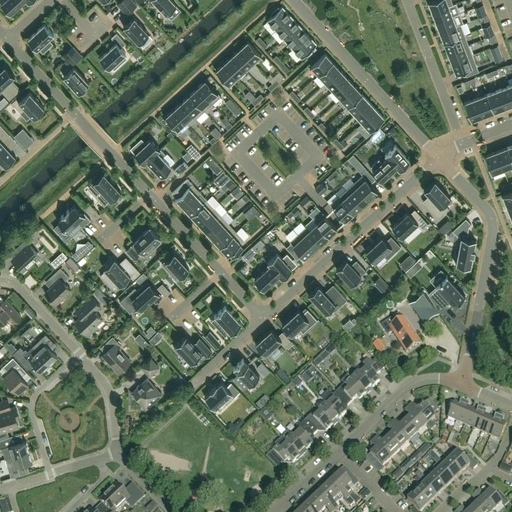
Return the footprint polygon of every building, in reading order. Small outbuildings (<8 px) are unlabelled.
[(4,0),(1,4),(10,14),(25,0),(4,0)] [(132,0),(131,0),(120,0),(117,4),(122,10),(132,0)] [(122,10),(127,15),(137,6),(132,0),(122,10)] [(176,5),(171,0),(152,0),(166,15),(176,5)] [(432,0),(428,2),(432,13),(448,6),(453,5),(450,0),(432,0)] [(282,6),(279,9),(278,7),(271,14),(272,15),(266,20),(275,30),(290,16),(282,6)] [(452,16),(448,6),(432,13),(436,22),(452,16)] [(290,16),(275,30),(284,39),(299,25),(290,16)] [(456,26),(452,16),(436,22),(440,32),(456,26)] [(134,17),(123,27),(138,43),(149,34),(134,17)] [(27,39),(37,49),(42,54),(51,45),(47,40),(53,34),(44,24),(27,39)] [(440,32),(444,42),(443,42),(443,43),(464,35),(460,24),(456,26),(440,32)] [(490,24),(482,28),(486,38),(487,37),(494,34),(490,24)] [(299,25),(284,39),(292,49),(308,35),(299,25)] [(116,43),(99,58),(109,69),(112,66),(114,69),(126,57),(125,55),(126,54),(120,48),(126,43),(116,33),(111,38),(116,43)] [(308,35),(292,49),(301,58),(307,53),(308,54),(315,48),(314,46),(316,44),(308,35)] [(444,43),(447,53),(468,45),(464,35),(443,43),(444,43)] [(487,37),(490,44),(496,41),(494,35),(487,37)] [(248,41),(241,48),(254,62),(261,55),(261,56),(261,55),(248,40),(247,41),(248,41)] [(447,53),(451,63),(472,55),(468,45),(447,53)] [(66,60),(77,51),(72,46),(62,55),(66,60)] [(241,48),(232,56),(245,70),(254,62),(241,48)] [(81,56),(77,51),(66,60),(71,65),(81,56)] [(318,75),(333,61),(332,61),(325,53),(311,66),(318,74),(318,75)] [(493,56),(496,63),(503,60),(500,53),(493,56)] [(455,73),(463,70),(466,76),(478,71),(472,55),(451,63),(455,73)] [(232,56),(224,63),(237,77),(245,70),(232,56)] [(332,62),(333,61),(318,75),(326,82),(340,70),(332,62)] [(224,63),(216,70),(215,70),(229,85),(229,84),(237,77),(224,63)] [(5,66),(0,71),(0,89),(9,99),(20,90),(10,80),(15,76),(5,66)] [(63,76),(79,93),(89,84),(73,67),(63,76)] [(347,78),(340,70),(326,82),(333,90),(347,78)] [(355,86),(347,78),(333,90),(340,99),(355,86)] [(198,87),(213,103),(221,96),(205,79),(205,80),(198,87)] [(511,92),(509,85),(498,89),(505,107),(511,104),(511,92)] [(362,93),(361,93),(355,86),(340,99),(347,106),(347,107),(362,93)] [(198,87),(190,95),(205,111),(213,103),(198,87)] [(487,93),(486,93),(494,112),(505,107),(498,89),(487,94),(487,93)] [(33,118),(45,108),(31,91),(20,100),(17,97),(12,101),(20,112),(25,108),(33,118)] [(362,93),(347,107),(348,107),(355,114),(369,101),(362,94),(362,93)] [(475,98),(482,116),(493,112),(494,112),(486,93),(487,94),(475,98)] [(205,111),(190,95),(189,94),(189,95),(182,102),(197,118),(205,111)] [(4,97),(0,101),(0,102),(4,107),(9,103),(4,97)] [(464,102),(471,121),(471,120),(482,116),(475,98),(464,103),(464,102)] [(225,103),(236,115),(241,111),(230,99),(225,103)] [(362,122),(376,109),(369,101),(355,114),(362,122)] [(182,102),(174,109),(189,125),(197,118),(182,102)] [(189,125),(174,109),(165,117),(165,116),(165,117),(180,133),(189,125)] [(383,117),(376,109),(362,122),(369,130),(369,131),(384,117),(383,117)] [(9,135),(0,124),(0,161),(4,167),(16,156),(2,141),(4,139),(9,135)] [(22,128),(14,136),(18,142),(27,133),(22,128)] [(210,132),(216,138),(221,134),(215,128),(210,132)] [(380,128),(370,138),(374,143),(385,133),(380,128)] [(147,161),(157,152),(160,149),(151,139),(134,154),(144,164),(147,161)] [(321,154),(328,149),(323,143),(316,148),(321,154)] [(387,157),(397,167),(399,170),(409,161),(395,145),(385,154),(387,157)] [(496,151),(503,169),(511,165),(511,159),(507,146),(507,147),(496,151)] [(165,155),(160,149),(157,152),(147,161),(161,176),(171,167),(162,157),(165,155)] [(200,155),(201,154),(196,149),(191,154),(196,159),(200,155)] [(485,155),(484,155),(491,174),(492,174),(492,173),(503,169),(496,151),(485,156),(485,155)] [(381,181),(397,167),(387,157),(381,163),(379,160),(371,166),(374,169),(372,171),(381,181)] [(260,170),(266,164),(263,160),(256,166),(260,170)] [(184,161),(173,171),(178,176),(188,166),(184,161)] [(216,163),(211,167),(216,173),(221,169),(216,163)] [(362,175),(370,184),(375,179),(366,169),(361,174),(362,175)] [(273,184),(280,179),(276,172),(268,176),(273,184)] [(110,180),(103,173),(92,182),(93,183),(88,188),(98,199),(103,194),(110,201),(120,191),(114,184),(113,183),(113,184),(110,181),(111,180),(110,180)] [(221,179),(225,183),(229,179),(226,174),(221,179)] [(354,182),(369,199),(377,191),(377,192),(378,191),(370,184),(362,175),(354,182)] [(187,179),(171,193),(172,194),(172,193),(176,198),(175,199),(176,199),(183,207),(200,192),(187,179)] [(229,179),(224,184),(231,191),(236,187),(229,179)] [(450,197),(434,180),(423,190),(430,197),(426,201),(426,200),(424,202),(423,201),(422,201),(438,218),(449,209),(444,203),(450,197)] [(327,188),(321,182),(314,189),(320,195),(327,188)] [(349,193),(361,206),(369,199),(354,182),(346,190),(349,193)] [(237,188),(231,193),(236,199),(242,193),(237,188)] [(511,191),(502,195),(507,207),(511,204),(511,191)] [(200,192),(183,207),(190,215),(191,215),(207,200),(200,192)] [(349,193),(342,200),(353,213),(361,206),(349,193)] [(312,201),(307,195),(300,202),(305,207),(312,201)] [(330,205),(345,221),(353,213),(353,214),(353,213),(342,200),(338,197),(330,205)] [(207,200),(191,215),(198,223),(214,208),(207,200)] [(62,217),(57,221),(59,223),(54,228),(53,227),(53,228),(62,237),(62,236),(67,232),(71,236),(80,228),(81,228),(90,219),(90,220),(90,219),(84,212),(83,213),(75,204),(69,210),(68,209),(61,216),(62,217)] [(90,205),(85,209),(94,219),(99,214),(90,205)] [(295,207),(291,211),(294,214),(296,216),(300,212),(295,207)] [(221,216),(214,208),(198,223),(205,231),(221,216)] [(259,211),(255,214),(263,222),(266,219),(259,211)] [(337,228),(322,212),(313,220),(316,223),(328,236),(329,236),(328,236),(337,228)] [(394,229),(392,231),(398,237),(400,236),(402,238),(402,237),(416,224),(422,230),(428,224),(419,214),(414,219),(408,212),(407,212),(408,213),(402,218),(402,217),(397,222),(392,227),(392,226),(392,227),(394,229)] [(229,224),(221,216),(205,231),(213,239),(229,224)] [(472,225),(466,218),(453,231),(459,237),(460,235),(462,237),(456,265),(471,268),(477,241),(468,239),(470,227),(472,225)] [(328,236),(316,223),(309,230),(321,243),(328,236)] [(220,247),(236,232),(229,224),(213,239),(220,246),(219,247),(220,247)] [(443,225),(438,229),(443,235),(448,231),(443,225)] [(312,250),(321,243),(309,230),(306,226),(298,234),(312,250)] [(131,245),(125,250),(134,260),(140,255),(138,253),(141,251),(143,253),(150,247),(153,249),(161,242),(158,239),(160,238),(150,227),(133,242),(135,244),(132,247),(131,245)] [(244,240),(236,232),(220,247),(227,255),(228,254),(232,259),(243,249),(238,245),(244,240)] [(312,250),(298,234),(289,242),(304,258),(312,250)] [(19,245),(23,249),(12,259),(20,266),(18,268),(22,272),(40,256),(29,244),(33,240),(29,236),(19,245)] [(386,241),(382,236),(365,252),(375,262),(383,255),(387,259),(400,247),(391,236),(386,241)] [(260,239),(252,246),(257,251),(264,244),(260,239)] [(88,241),(73,255),(77,260),(92,246),(88,241)] [(257,251),(252,246),(242,256),(246,261),(257,251)] [(62,252),(59,255),(63,260),(67,257),(62,252)] [(189,269),(174,253),(161,264),(171,275),(174,272),(179,278),(189,269)] [(270,265),(279,276),(282,279),(292,269),(277,253),(267,262),(270,265)] [(409,255),(405,259),(411,265),(415,261),(409,255)] [(64,262),(72,271),(78,266),(70,257),(64,262)] [(127,259),(120,265),(114,258),(103,268),(105,270),(102,274),(114,287),(119,282),(121,285),(130,276),(133,279),(140,273),(126,257),(125,257),(127,259)] [(346,260),(336,269),(351,285),(361,276),(366,271),(356,260),(351,265),(346,260)] [(263,290),(279,276),(270,265),(254,280),(263,290)] [(71,293),(70,291),(71,290),(63,282),(69,277),(60,268),(49,279),(54,284),(44,293),(50,299),(51,298),(56,304),(64,296),(66,297),(68,297),(70,295),(71,293)] [(415,274),(410,269),(406,273),(411,278),(415,274)] [(430,290),(442,306),(447,302),(447,299),(450,296),(456,301),(466,291),(448,271),(437,281),(439,282),(430,290)] [(135,288),(119,302),(130,313),(137,306),(140,310),(152,299),(156,303),(162,297),(158,294),(159,293),(150,283),(149,283),(147,281),(137,290),(135,288)] [(162,283),(157,288),(165,297),(170,292),(162,283)] [(347,300),(333,284),(324,292),(318,285),(308,295),(325,313),(331,308),(334,311),(347,300)] [(386,284),(380,289),(382,292),(388,287),(386,284)] [(99,289),(94,293),(98,298),(103,293),(99,289)] [(423,323),(436,314),(420,291),(407,300),(423,323)] [(80,318),(75,323),(87,336),(97,327),(95,325),(102,320),(95,312),(100,307),(91,298),(75,312),(80,318)] [(203,318),(209,312),(199,302),(193,308),(203,318)] [(0,329),(1,328),(0,326),(0,325),(7,318),(12,324),(21,316),(11,306),(6,311),(0,304),(0,329)] [(27,306),(23,310),(28,315),(32,311),(27,306)] [(230,334),(241,324),(241,323),(240,324),(225,307),(225,306),(214,316),(214,317),(215,316),(220,322),(218,324),(222,329),(225,327),(230,333),(230,334)] [(298,309),(282,324),(291,335),(298,329),(302,333),(317,320),(307,309),(303,313),(298,309)] [(419,343),(402,318),(389,327),(406,352),(419,343)] [(23,336),(32,327),(27,322),(18,331),(23,336)] [(271,329),(265,334),(260,338),(261,338),(255,343),(265,354),(279,341),(285,347),(291,341),(282,331),(278,336),(271,329)] [(209,331),(203,336),(211,345),(217,339),(209,331)] [(49,364),(57,357),(44,343),(49,338),(45,334),(32,346),(49,364)] [(193,343),(186,336),(174,345),(175,346),(173,348),(180,355),(182,353),(191,363),(196,358),(200,362),(205,356),(206,357),(212,352),(198,338),(193,343)] [(102,355),(118,373),(130,362),(119,350),(121,349),(121,346),(112,337),(100,348),(105,353),(102,355)] [(386,350),(379,341),(372,345),(379,355),(386,350)] [(332,345),(325,351),(330,356),(337,350),(334,347),(332,345)] [(24,351),(20,347),(13,354),(23,365),(28,360),(23,355),(24,354),(33,364),(41,372),(49,364),(32,346),(28,351),(26,349),(24,351)] [(140,365),(145,360),(139,354),(134,359),(140,365)] [(371,387),(372,388),(379,382),(375,378),(380,374),(370,364),(372,362),(370,360),(366,355),(363,358),(366,361),(362,365),(365,368),(359,374),(371,387)] [(18,393),(28,384),(18,374),(23,369),(13,357),(3,367),(8,373),(3,378),(18,393)] [(160,368),(150,357),(140,367),(149,378),(160,368)] [(233,378),(244,390),(249,385),(249,386),(259,376),(243,358),(237,364),(236,364),(237,364),(235,366),(235,365),(234,366),(235,366),(233,368),(238,374),(233,378)] [(313,363),(317,368),(323,362),(319,358),(313,363)] [(380,374),(384,370),(375,360),(372,362),(370,364),(380,374)] [(256,367),(264,376),(269,371),(261,363),(256,367)] [(307,372),(302,377),(307,383),(312,378),(307,372)] [(366,395),(370,392),(368,390),(371,387),(359,374),(358,372),(351,379),(352,381),(353,380),(366,394),(365,394),(366,395)] [(285,376),(280,380),(286,386),(291,382),(285,376)] [(352,381),(351,379),(348,376),(341,381),(344,385),(339,389),(352,402),(356,398),(359,401),(365,394),(366,394),(353,380),(352,381)] [(131,394),(146,409),(161,395),(147,379),(141,384),(137,384),(137,388),(131,394)] [(222,382),(205,397),(208,400),(206,401),(211,408),(213,406),(215,408),(232,393),(235,396),(240,391),(231,382),(226,386),(222,382)] [(339,389),(335,393),(346,405),(348,406),(352,402),(339,389)] [(327,393),(321,400),(325,404),(326,405),(326,406),(338,418),(337,418),(339,419),(346,413),(342,409),(346,405),(335,393),(331,397),(327,393)] [(0,433),(19,428),(16,419),(19,418),(16,407),(11,409),(8,400),(0,402),(0,433)] [(411,404),(408,407),(426,426),(431,431),(435,427),(430,422),(434,418),(432,415),(438,409),(429,400),(423,405),(422,405),(416,410),(411,404)] [(456,422),(465,401),(460,400),(459,404),(454,402),(447,418),(456,422)] [(469,403),(465,401),(456,422),(465,425),(471,409),(467,407),(469,403)] [(260,403),(256,407),(261,412),(264,408),(260,403)] [(326,406),(326,405),(325,404),(318,410),(319,412),(320,412),(333,426),(332,426),(333,427),(337,423),(335,420),(337,418),(338,418),(326,406)] [(426,426),(408,407),(404,411),(409,416),(404,422),(417,435),(426,426)] [(471,409),(465,425),(473,429),(482,409),(478,407),(476,411),(471,409)] [(482,409),(473,429),(482,433),(489,417),(484,415),(486,411),(482,409)] [(264,421),(269,414),(264,411),(259,418),(264,421)] [(209,421),(201,412),(197,415),(206,424),(209,421)] [(320,412),(319,412),(313,418),(310,415),(305,421),(307,424),(308,423),(317,432),(322,428),(326,432),(332,426),(333,426),(320,412)] [(493,419),(489,417),(482,433),(491,436),(499,416),(495,414),(493,419)] [(499,416),(491,436),(500,440),(507,424),(502,422),(504,418),(499,416)] [(305,421),(303,422),(306,425),(304,427),(309,432),(313,436),(317,432),(308,423),(307,424),(305,421)] [(417,435),(404,422),(399,426),(394,421),(390,424),(408,443),(417,435)] [(293,437),(306,451),(312,445),(304,436),(309,432),(304,427),(306,425),(303,422),(297,428),(299,431),(293,437)] [(408,443),(390,424),(386,428),(391,433),(387,438),(399,451),(408,443)] [(232,425),(227,429),(233,436),(238,432),(232,425)] [(282,439),(300,458),(307,452),(306,451),(293,437),(292,435),(291,436),(288,433),(286,434),(283,436),(282,439)] [(12,436),(0,439),(0,449),(1,449),(2,453),(3,452),(5,459),(29,452),(26,441),(15,445),(12,436)] [(376,437),(373,441),(391,460),(399,451),(387,438),(381,443),(376,437)] [(282,439),(282,438),(275,445),(277,448),(273,452),(284,464),(288,460),(292,464),(295,461),(296,462),(300,458),(282,439)] [(382,468),(391,460),(373,441),(369,444),(374,450),(370,454),(375,460),(370,464),(379,473),(384,469),(382,468)] [(422,457),(430,449),(426,444),(418,452),(422,457)] [(29,452),(5,459),(8,469),(32,462),(29,452)] [(448,461),(460,474),(468,466),(473,471),(478,466),(468,455),(463,460),(457,453),(448,461)] [(408,461),(413,465),(419,459),(414,455),(408,461)] [(413,465),(408,461),(400,469),(404,473),(413,465)] [(440,461),(436,464),(452,482),(460,474),(448,461),(444,465),(440,461)] [(436,472),(432,477),(444,489),(452,482),(436,464),(432,468),(436,472)] [(419,480),(436,497),(444,489),(432,477),(427,481),(418,472),(414,475),(417,477),(419,480)] [(340,473),(332,480),(349,497),(354,502),(356,505),(360,501),(358,498),(357,498),(353,494),(347,488),(351,485),(353,488),(358,483),(349,473),(344,477),(340,473)] [(349,497),(332,480),(325,487),(339,501),(343,498),(346,501),(349,497)] [(416,493),(428,505),(436,497),(419,480),(417,483),(416,484),(420,488),(416,493)] [(121,507),(125,502),(132,509),(140,501),(130,491),(126,495),(116,485),(108,493),(121,507)] [(325,487),(318,494),(334,511),(338,508),(335,505),(339,501),(325,487)] [(479,491),(475,494),(492,511),(493,511),(501,504),(504,508),(509,503),(499,493),(495,497),(489,491),(484,496),(479,491)] [(121,507),(108,493),(99,502),(109,511),(108,511),(116,511),(121,507)] [(420,511),(428,505),(416,493),(407,501),(414,508),(409,511),(420,511)] [(333,511),(334,511),(318,494),(310,501),(320,511),(322,511),(325,509),(327,511),(333,511)] [(472,497),(472,498),(477,503),(472,508),(475,511),(492,511),(475,494),(472,497)] [(349,497),(346,501),(351,506),(354,502),(349,497)] [(320,511),(310,501),(303,508),(307,511),(320,511)]
